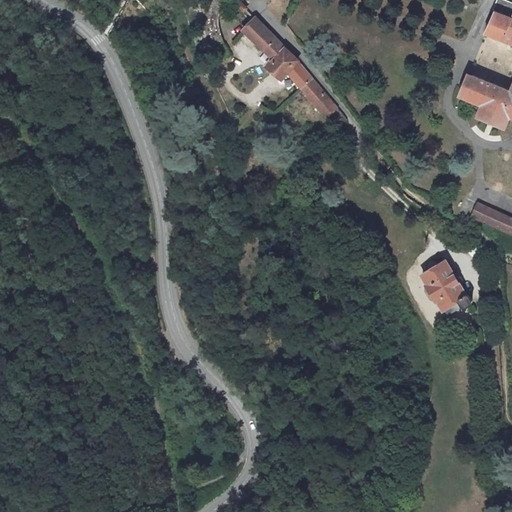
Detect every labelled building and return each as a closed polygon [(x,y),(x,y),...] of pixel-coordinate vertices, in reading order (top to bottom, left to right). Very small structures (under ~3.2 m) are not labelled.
[(235,0),(233,4),(242,12),(246,6),(238,0),(235,0)] [(511,1),(507,0),(496,0),(492,10),(495,11),(511,17),(511,1)] [(511,17),(495,11),(486,34),(511,44),(511,89),(511,91),(470,74),(460,97),(483,106),(478,117),(506,129),(511,118),(511,17)] [(331,119),(341,111),(299,62),(255,19),(245,30),(275,60),(269,66),(280,77),(287,70),(311,97),(326,116),(328,114),(331,119)] [(472,217),(499,229),(506,232),(506,233),(511,236),(511,219),(478,205),(472,217)] [(436,266),(433,262),(430,260),(424,262),(423,267),(425,271),(436,266)] [(462,295),(442,262),(436,266),(425,271),(419,275),(424,285),(422,285),(431,301),(433,301),(439,309),(448,304),(452,310),(458,306),(461,308),(467,304),(467,301),(464,296),(462,295)] [(439,309),(442,315),(452,310),(448,304),(439,309)]
